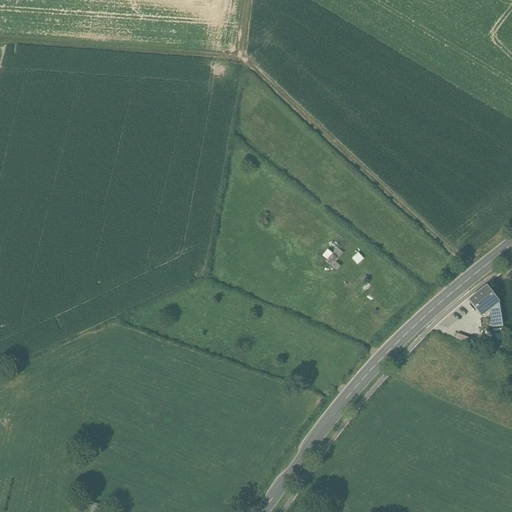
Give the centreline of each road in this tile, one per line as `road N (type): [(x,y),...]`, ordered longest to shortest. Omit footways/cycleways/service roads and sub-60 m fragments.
road 1 (track): [(0,36),(240,57),(475,274)]
road 2 (secondary): [(511,244),(376,364),(263,511)]
